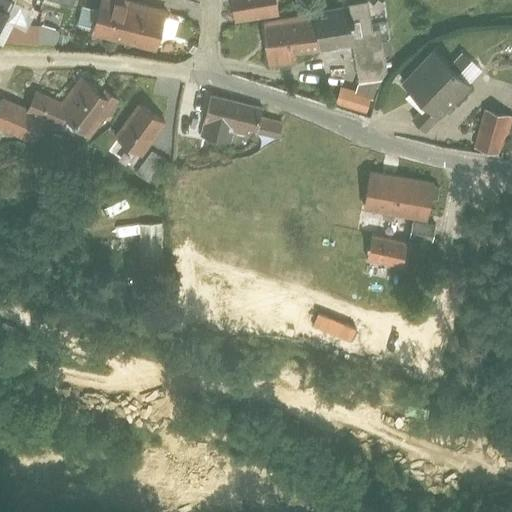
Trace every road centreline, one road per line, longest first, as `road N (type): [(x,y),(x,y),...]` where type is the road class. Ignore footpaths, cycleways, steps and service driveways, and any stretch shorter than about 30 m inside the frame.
road 1 (track): [(0,379),(132,403),(151,379),(267,390),(358,437),(511,493)]
road 2 (residential): [(511,161),(385,142),(304,105),(205,81)]
road 3 (residential): [(205,81),(84,56),(0,52)]
road 4 (track): [(151,379),(0,293)]
road 5 (track): [(132,403),(243,484)]
